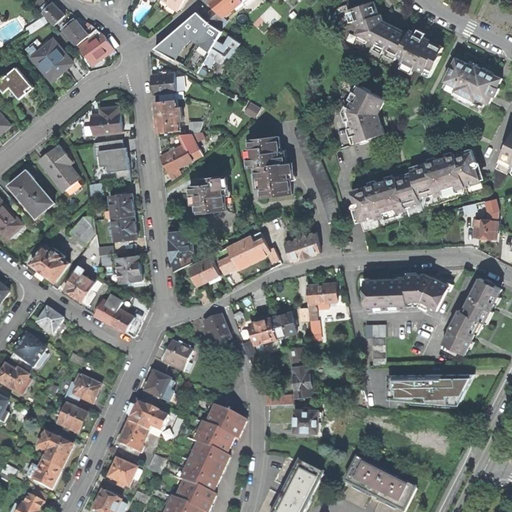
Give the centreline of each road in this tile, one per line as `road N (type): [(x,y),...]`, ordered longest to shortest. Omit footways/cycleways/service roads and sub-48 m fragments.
road 1 (residential): [(164,309),(184,316),(279,274),(365,257),(469,257),(511,280)]
road 2 (residential): [(137,69),(164,309)]
road 3 (residential): [(142,352),(67,511)]
road 4 (residential): [(0,165),(87,91),(137,69)]
road 5 (residential): [(249,369),(260,451),(249,511)]
road 6 (residential): [(37,287),(142,352)]
